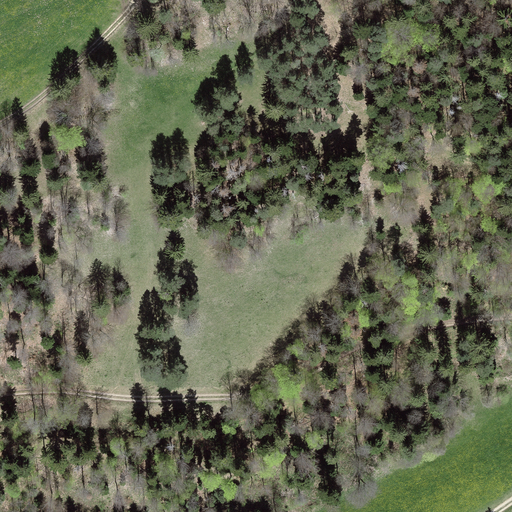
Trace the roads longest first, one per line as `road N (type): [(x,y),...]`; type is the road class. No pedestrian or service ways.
road 1 (track): [(511,317),(385,335),(272,392),(0,393)]
road 2 (track): [(0,125),(55,85),(129,9)]
